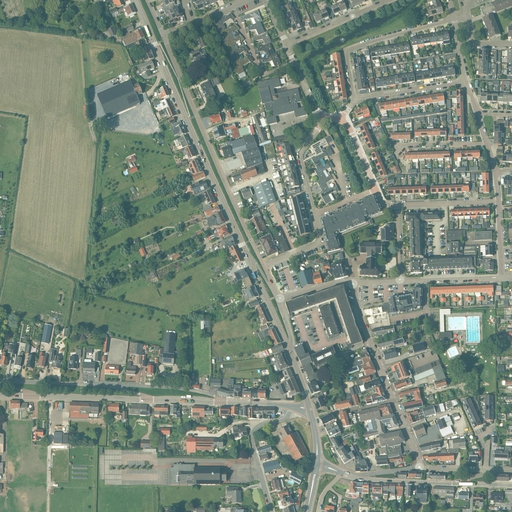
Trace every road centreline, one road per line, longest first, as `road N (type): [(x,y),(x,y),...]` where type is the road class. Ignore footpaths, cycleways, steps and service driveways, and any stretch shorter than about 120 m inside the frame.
road 1 (secondary): [(245,253),(134,0)]
road 2 (unclassified): [(262,266),(162,36)]
road 3 (residential): [(419,467),(352,281)]
road 4 (residential): [(453,18),(345,50),(353,100)]
road 5 (residential): [(290,405),(251,435),(271,511)]
road 6 (tertiary): [(29,396),(150,399)]
road 7 (residential): [(223,403),(186,389),(105,385)]
